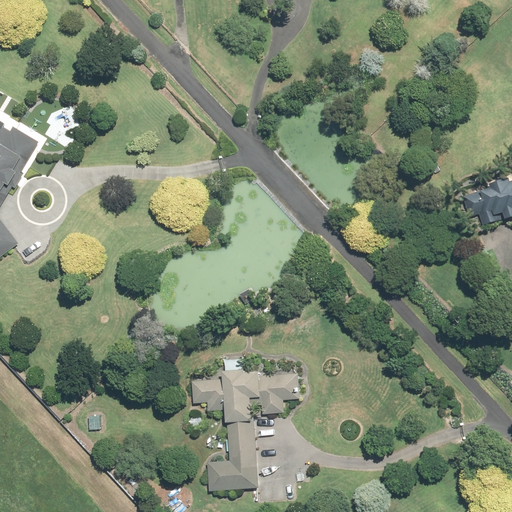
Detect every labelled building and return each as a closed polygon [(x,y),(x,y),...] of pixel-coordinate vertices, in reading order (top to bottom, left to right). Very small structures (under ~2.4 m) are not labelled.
[(0,210),(40,142),(14,129),(12,134),(0,128),(0,210)] [(511,187),(465,201),(470,223),(480,220),(483,230),(511,222),(511,187)] [(0,225),(0,258),(16,248),(0,225)] [(242,360),(224,361),(225,370),(243,368),(242,360)] [(222,384),(191,386),(191,408),(226,407),(226,428),(254,427),(253,405),(263,404),(264,417),(285,416),(285,403),(299,403),(298,380),(263,381),(263,378),(248,378),(248,377),(222,377),(222,384)] [(100,416),(88,416),(87,431),(100,431),(100,416)] [(256,490),(253,430),(226,432),(228,468),(206,469),(208,494),(256,490)]
